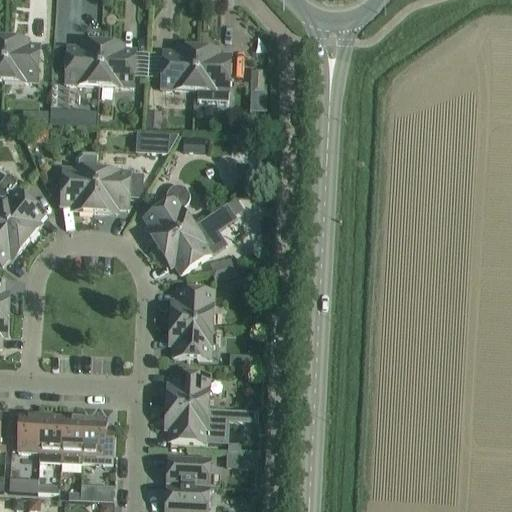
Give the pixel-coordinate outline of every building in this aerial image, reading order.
[(6,42),(4,84),(38,86),(40,48),(31,48),(31,43),(6,42)] [(65,87),(99,89),(101,52),(102,47),(78,46),(78,50),(67,50),(65,87)] [(101,52),(99,89),(133,91),(135,53),(126,53),(126,48),(102,47),(101,52)] [(162,81),(162,92),(195,94),(197,57),(197,52),(182,51),(181,55),(173,55),(163,55),(163,58),(162,81)] [(197,57),(195,94),(198,94),(197,105),(228,107),(229,95),(230,96),(231,58),(223,58),(213,57),(213,53),(197,52),(197,57)] [(264,95),(266,74),(252,73),(251,94),(264,95)] [(251,95),(250,115),(266,116),(267,96),(251,95)] [(51,114),(50,129),(64,130),(65,114),(51,114)] [(148,132),(160,133),(161,116),(148,115),(148,132)] [(48,116),(35,116),(35,129),(48,129),(48,116)] [(32,147),(48,147),(48,133),(33,133),(32,147)] [(179,138),(150,137),(149,157),(167,158),(179,138)] [(21,140),(11,144),(19,160),(29,156),(21,140)] [(181,141),(180,152),(202,153),(202,142),(181,141)] [(63,207),(71,207),(71,213),(95,214),(95,211),(97,176),(98,156),(84,156),(76,162),(75,174),(65,174),(63,207)] [(37,161),(37,165),(39,167),(42,167),(45,165),(45,162),(43,160),(40,159),(37,161)] [(47,172),(40,176),(44,185),(51,182),(47,172)] [(95,211),(95,214),(118,215),(118,209),(127,210),(128,177),(97,176),(95,211)] [(6,178),(0,185),(0,199),(1,200),(5,200),(10,204),(8,206),(0,216),(0,223),(26,245),(35,234),(31,231),(35,226),(34,226),(37,222),(42,216),(17,196),(15,198),(13,196),(12,195),(14,194),(11,192),(16,185),(16,182),(10,178),(6,178)] [(167,209),(147,221),(152,229),(147,232),(160,252),(192,231),(181,213),(186,209),(189,203),(188,196),(184,191),(177,188),(170,190),(165,195),(164,202),(167,209)] [(0,264),(1,265),(6,259),(9,256),(10,257),(14,252),(17,255),(26,245),(0,223),(0,264)] [(160,252),(167,263),(172,271),(177,267),(182,275),(209,257),(211,260),(225,251),(213,235),(200,243),(192,231),(160,252)] [(210,267),(213,277),(236,270),(233,261),(210,267)] [(238,279),(236,270),(213,277),(215,285),(238,279)] [(173,303),(173,313),(172,327),(175,327),(210,329),(212,297),(179,295),(179,303),(173,303)] [(171,351),(176,351),(176,359),(209,361),(210,329),(175,327),(172,327),(171,351)] [(249,358),(248,372),(258,373),(259,359),(249,358)] [(169,397),(168,411),(171,411),(206,413),(208,381),(175,379),(175,387),(175,391),(173,391),(173,397),(169,397)] [(168,411),(167,424),(172,424),(171,431),(172,431),(172,433),(172,435),(172,443),(205,445),(205,446),(224,447),(226,414),(206,413),(171,411),(168,411)] [(19,418),(17,455),(40,457),(41,433),(42,419),(19,418)] [(40,457),(39,466),(61,467),(61,458),(62,433),(63,420),(42,419),(41,433),(40,457)] [(61,458),(61,467),(79,468),(82,469),(82,467),(83,454),(84,433),(85,422),(85,421),(63,420),(62,433),(61,458)] [(83,454),(82,467),(113,468),(114,434),(106,433),(107,422),(85,421),(85,422),(84,433),(83,454)] [(228,447),(228,455),(241,456),(241,448),(228,447)] [(226,458),(226,470),(238,470),(238,458),(226,458)] [(168,460),(167,489),(209,491),(210,462),(168,460)] [(26,496),(38,497),(38,489),(26,488),(26,496)] [(38,489),(38,497),(49,498),(50,490),(38,489)] [(207,511),(209,491),(167,489),(165,511),(207,511)] [(68,504),(80,505),(81,497),(69,496),(68,504)] [(81,497),(80,505),(92,505),(93,498),(81,497)] [(13,501),(12,511),(23,511),(24,502),(13,501)] [(29,502),(28,511),(40,511),(41,503),(30,502),(29,502)]
